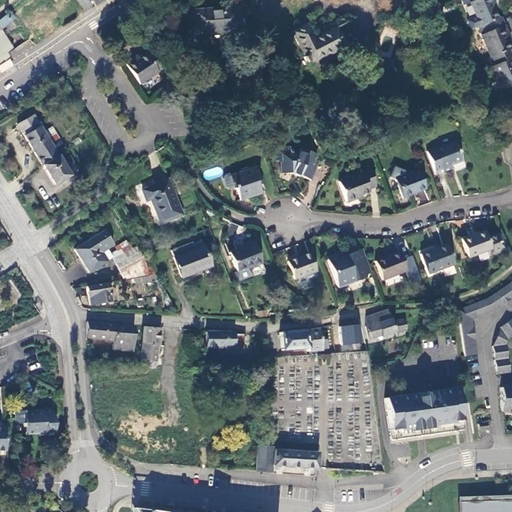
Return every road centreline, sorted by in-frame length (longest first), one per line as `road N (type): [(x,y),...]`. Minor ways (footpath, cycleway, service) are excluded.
road 1 (residential): [(356,313),(261,325),(68,316)]
road 2 (unclassified): [(341,511),(110,485)]
road 3 (residential): [(511,197),(402,223),(288,219)]
road 4 (unclassified): [(511,453),(446,464),(374,508),(353,511)]
road 5 (residential): [(68,316),(74,470)]
road 6 (residential): [(92,463),(80,340),(68,316)]
road 7 (unclassified): [(118,136),(98,192),(27,243)]
